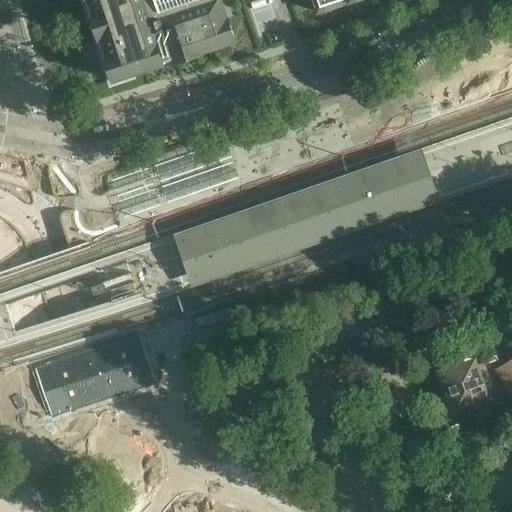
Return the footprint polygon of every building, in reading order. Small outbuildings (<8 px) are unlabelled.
[(85,0),(113,81),(165,64),(164,62),(173,59),(174,63),(202,53),(202,52),(235,41),(221,0),(85,0)] [(394,187),(390,176),(284,213),(288,224),(292,235),(398,199),(394,187)] [(186,258),(189,269),(206,263),(212,266),(221,263),(225,256),(243,250),(239,239),(235,228),(217,235),(210,232),(203,234),(198,241),(182,247),(186,258)] [(511,319),(508,305),(500,307),(506,331),(511,329),(511,319)] [(486,401),(496,398),(485,364),(476,367),(474,362),(442,373),(455,411),(486,401)]
